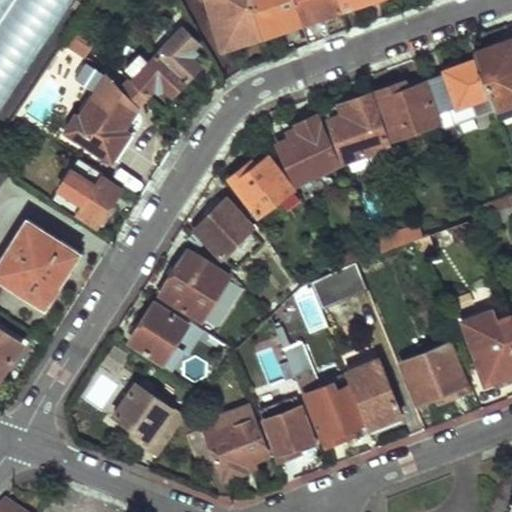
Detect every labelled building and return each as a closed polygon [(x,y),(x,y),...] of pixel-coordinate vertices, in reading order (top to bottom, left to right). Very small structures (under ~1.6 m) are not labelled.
[(0,0),(0,114),(77,1),(75,0),(0,0)] [(261,34),(250,0),(205,0),(209,11),(216,8),(231,46),(261,34)] [(294,0),(250,0),(261,34),(301,22),(294,0)] [(340,9),(336,0),(294,0),(301,22),(340,9)] [(367,0),(336,0),(340,9),(367,0)] [(231,46),(216,8),(209,11),(222,49),(231,46)] [(182,26),(160,50),(188,79),(200,65),(188,54),(191,50),(198,42),(182,26)] [(511,37),(500,42),(506,59),(511,56),(511,37)] [(500,42),(474,51),(476,55),(489,93),(494,107),(511,100),(511,56),(506,59),(500,42)] [(188,79),(160,50),(132,80),(149,96),(161,82),(174,95),(188,79)] [(188,54),(200,65),(204,61),(191,50),(188,54)] [(489,93),(476,55),(458,63),(460,68),(447,73),(429,80),(440,112),(489,93)] [(458,63),(444,68),(447,73),(460,68),(458,63)] [(118,136),(123,139),(142,109),(140,108),(149,96),(132,80),(130,77),(123,89),(111,76),(82,120),(76,116),(65,133),(111,162),(122,146),(115,142),(118,136)] [(440,121),(425,81),(400,91),(398,84),(377,91),(393,138),(440,121)] [(388,140),(371,93),(338,105),(342,112),(327,118),(344,158),(388,140)] [(338,162),(314,112),(293,122),(299,133),(279,144),(297,182),(338,162)] [(115,142),(122,146),(125,140),(123,139),(118,136),(115,142)] [(111,162),(115,165),(130,143),(125,140),(122,146),(111,162)] [(292,189),(269,157),(256,167),(252,162),(231,177),(258,214),(292,189)] [(0,185),(8,173),(0,167),(0,185)] [(122,190),(91,169),(82,183),(93,190),(81,209),(76,205),(73,210),(99,227),(122,190)] [(511,194),(492,202),(495,209),(511,202),(511,194)] [(254,227),(229,200),(225,204),(221,199),(211,209),(214,214),(197,230),(220,257),(254,227)] [(511,216),(511,202),(495,209),(492,210),(498,222),(511,216)] [(211,209),(193,225),(197,230),(214,214),(211,209)] [(83,254),(29,219),(0,264),(0,277),(48,308),(62,286),(54,282),(60,273),(67,278),(83,254)] [(190,249),(185,245),(159,286),(163,289),(190,249)] [(391,258),(388,248),(358,259),(361,268),(391,258)] [(228,283),(232,276),(190,249),(163,289),(160,293),(203,321),(212,306),(216,308),(232,286),(228,283)] [(361,268),(358,259),(339,266),(311,280),(330,330),(331,331),(355,321),(346,300),(369,289),(361,268)] [(54,282),(62,286),(67,278),(60,273),(54,282)] [(330,330),(311,280),(301,285),(270,315),(283,349),(330,330)] [(156,303),(152,300),(131,333),(134,335),(156,303)] [(188,323),(156,303),(134,335),(131,340),(172,367),(184,348),(177,344),(188,323)] [(511,372),(511,316),(497,322),(492,311),(462,322),(485,382),(511,372)] [(0,379),(22,345),(0,330),(0,379)] [(400,362),(417,404),(444,394),(446,399),(467,390),(449,342),(400,362)] [(378,358),(347,370),(369,426),(400,413),(378,358)] [(102,409),(119,385),(102,373),(86,398),(102,409)] [(365,429),(345,378),(306,394),(327,444),(365,429)] [(131,434),(159,455),(185,418),(138,383),(116,413),(130,425),(135,428),(131,434)] [(201,396),(191,389),(188,393),(198,400),(201,396)] [(318,436),(302,394),(299,395),(302,403),(300,404),(313,438),(318,436)] [(417,404),(420,410),(446,399),(444,394),(417,404)] [(302,403),(299,395),(289,398),(292,408),(263,419),(278,460),(294,453),(291,446),(310,439),(313,438),(300,404),(302,403)] [(266,455),(248,402),(208,416),(211,426),(186,435),(197,465),(204,462),(208,474),(221,471),(222,477),(243,470),(241,464),(254,459),(266,455)] [(372,432),(402,419),(400,413),(369,426),(372,432)] [(135,428),(130,425),(126,430),(131,434),(135,428)] [(312,446),(310,439),(291,446),(294,453),(312,446)] [(241,464),(243,470),(256,466),(254,459),(241,464)] [(511,511),(511,496),(509,500),(504,507),(502,511),(511,511)] [(16,511),(1,501),(0,502),(0,511),(16,511)]
